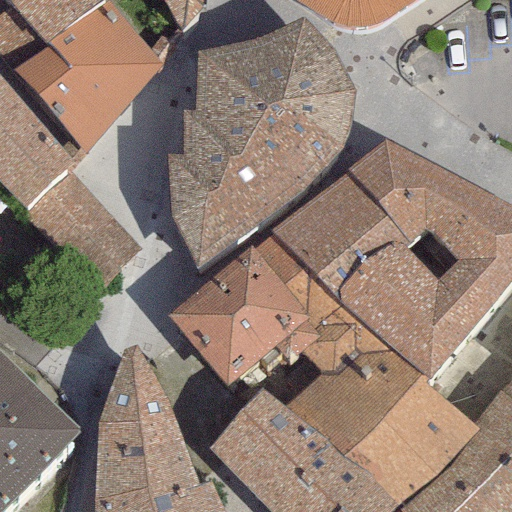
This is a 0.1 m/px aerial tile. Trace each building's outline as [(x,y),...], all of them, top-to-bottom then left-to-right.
[(106,0),(0,0),(0,16),(6,23),(0,27),(0,97),(4,102),(112,23),(121,17),(106,0)] [(154,0),(178,52),(194,57),(215,39),(216,0),(154,0)] [(280,0),(339,34),(353,29),(377,48),(441,0),(280,0)] [(166,88),(112,23),(4,102),(86,187),(116,146),(166,88)] [(210,140),(198,140),(183,254),(215,285),(304,220),(335,193),(363,168),(374,119),(354,74),(321,45),(215,81),(210,140)] [(0,285),(15,274),(0,261),(0,194),(66,279),(124,250),(81,197),(86,187),(4,102),(0,97),(0,285)] [(511,229),(400,175),(288,251),(356,320),(442,248),(469,274),(511,231),(511,229)] [(260,270),(175,339),(234,410),(318,342),(260,270)] [(421,511),(430,511),(488,452),(437,408),(447,397),(356,320),(327,341),(335,353),(309,379),(324,398),(313,406),(345,481),(421,511)] [(214,511),(142,369),(112,388),(100,511),(214,511)] [(0,511),(49,511),(94,468),(0,374),(0,511)] [(511,511),(511,412),(508,410),(498,418),(503,448),(436,511),(511,511)] [(378,511),(345,481),(272,414),(216,474),(256,511),(378,511)]
